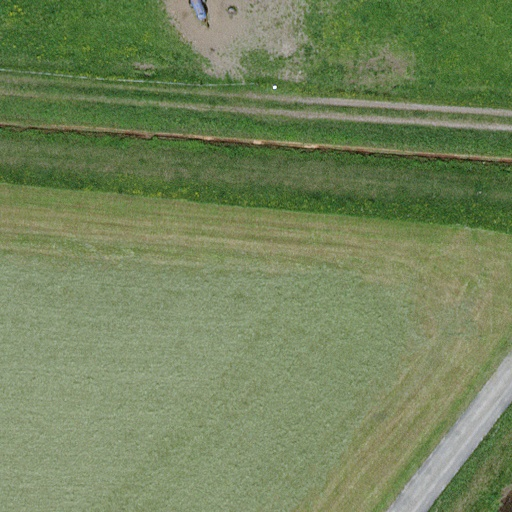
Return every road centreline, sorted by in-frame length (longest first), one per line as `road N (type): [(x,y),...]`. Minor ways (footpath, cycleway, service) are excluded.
road 1 (track): [(0,85),(511,122)]
road 2 (track): [(420,511),(511,385)]
